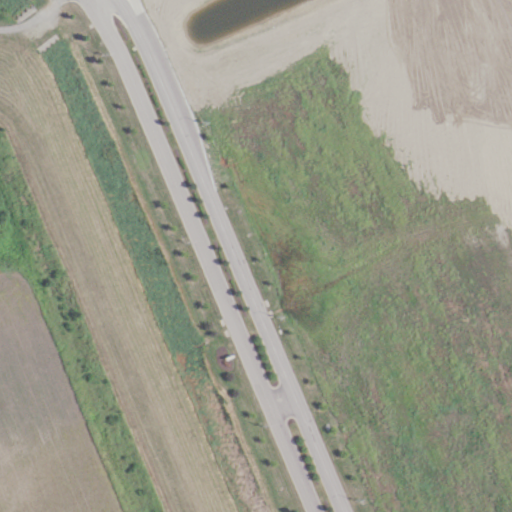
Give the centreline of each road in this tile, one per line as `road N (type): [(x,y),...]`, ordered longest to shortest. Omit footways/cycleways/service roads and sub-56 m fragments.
road 1 (residential): [(84,0),(126,72),(312,511)]
road 2 (residential): [(343,511),(155,70),(117,0)]
